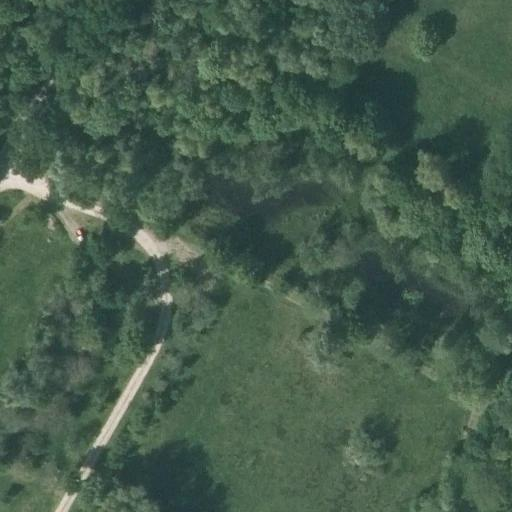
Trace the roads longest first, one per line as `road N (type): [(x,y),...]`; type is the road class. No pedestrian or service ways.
road 1 (track): [(486,410),(193,246),(143,237),(3,161)]
road 2 (track): [(56,511),(161,338),(164,288),(143,237)]
road 3 (unclassified): [(0,167),(89,0)]
